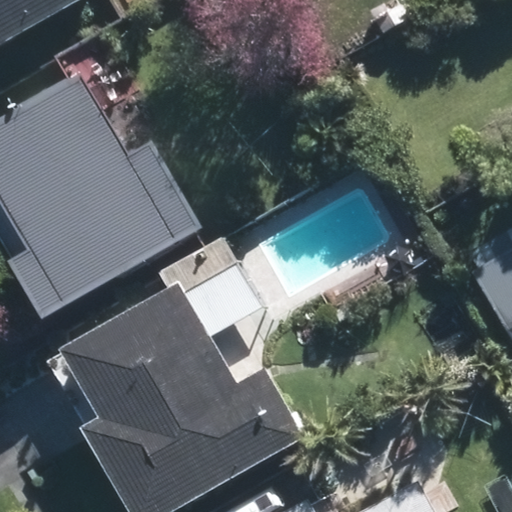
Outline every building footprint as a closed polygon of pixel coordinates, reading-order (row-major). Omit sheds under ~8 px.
[(0,0),(0,37),(64,0),(0,0)] [(59,71),(0,103),(0,216),(51,309),(184,236),(131,140),(105,154),(59,71)] [(511,239),(477,260),(511,319),(511,239)] [(216,393),(164,296),(157,283),(66,330),(161,510),(276,450),(240,381),(216,393)] [(297,511),(292,503),(276,511),(408,511),(387,475),(322,511),(297,511)]
